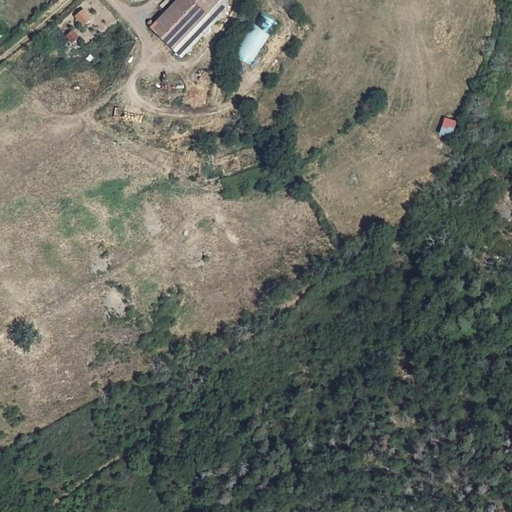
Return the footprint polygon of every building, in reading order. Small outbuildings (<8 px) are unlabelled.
[(176,0),(150,28),(175,50),(183,40),(219,0),(176,0)] [(219,0),(183,40),(192,48),(229,7),(228,0),(219,0)] [(84,26),(93,18),(84,8),(75,17),(84,26)] [(236,54),(253,64),(279,22),(262,12),(236,54)] [(183,40),(175,50),(183,58),(192,48),(183,40)] [(441,134),(453,137),(458,120),(445,117),(441,134)]
